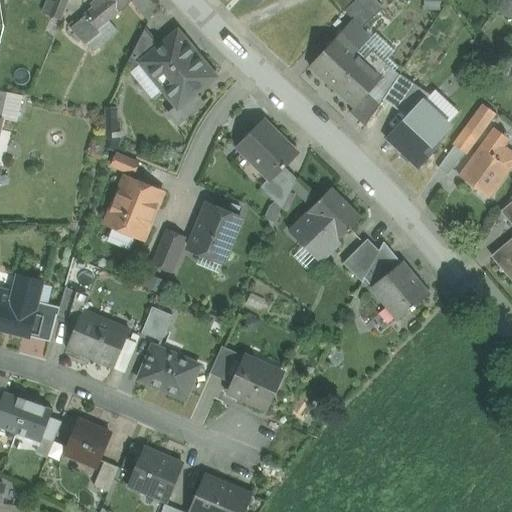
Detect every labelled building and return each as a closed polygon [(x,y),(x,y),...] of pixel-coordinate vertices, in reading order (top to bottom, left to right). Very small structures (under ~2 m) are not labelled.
[(68,0),(55,0),(54,3),(49,1),(43,14),(52,18),(60,21),(68,0)] [(109,0),(98,0),(92,5),(95,9),(87,16),(99,30),(109,21),(120,12),(109,0)] [(109,0),(120,12),(129,4),(133,0),(109,0)] [(151,0),(133,0),(129,4),(147,23),(156,5),(151,0)] [(335,0),(345,11),(355,3),(352,0),(335,0)] [(345,11),(345,12),(354,21),(362,28),(363,28),(384,8),(375,0),(357,0),(355,3),(345,11)] [(441,0),(429,0),(430,9),(442,9),(441,0)] [(511,0),(504,0),(497,11),(509,21),(511,17),(511,0)] [(73,28),(87,45),(92,41),(101,33),(99,30),(87,16),(73,28)] [(52,18),(44,36),(52,39),(60,21),(52,18)] [(118,33),(109,21),(99,30),(101,33),(92,41),(99,49),(118,33)] [(354,21),(340,36),(312,67),(355,108),(356,108),(369,93),(393,69),(373,51),(365,59),(358,53),(373,37),(363,28),(362,28),(354,21)] [(160,48),(145,30),(130,59),(137,68),(142,64),(141,63),(160,48)] [(160,48),(141,63),(142,64),(164,91),(177,106),(178,108),(196,92),(215,77),(178,33),(160,48)] [(450,38),(440,38),(439,49),(449,49),(450,38)] [(99,49),(92,41),(87,45),(94,53),(99,49)] [(152,100),(164,91),(142,64),(137,68),(131,73),(152,100)] [(417,86),(400,75),(384,99),(400,110),(401,110),(417,86)] [(417,86),(401,110),(410,116),(426,92),(417,86)] [(9,94),(0,92),(0,118),(3,120),(9,94)] [(178,108),(177,106),(167,114),(178,128),(206,104),(196,92),(178,108)] [(369,93),(356,108),(355,108),(351,112),(366,126),(380,104),(369,93)] [(23,96),(9,94),(3,120),(17,123),(23,96)] [(436,124),(418,107),(410,116),(428,133),(436,124)] [(483,107),(455,146),(464,153),(466,154),(494,115),(483,107)] [(104,148),(116,154),(120,143),(120,123),(117,123),(116,109),(105,109),(106,140),(104,148)] [(428,133),(410,116),(389,138),(418,166),(440,144),(428,133)] [(266,122),(239,148),(269,180),(270,181),(284,168),(297,155),(266,122)] [(494,129),(459,176),(489,198),(511,167),(511,152),(505,147),(510,141),(506,138),(508,135),(505,133),(504,136),(494,129)] [(455,146),(439,168),(449,175),(464,153),(455,146)] [(139,164),(117,154),(112,167),(134,176),(139,164)] [(284,168),(270,181),(269,180),(261,188),(283,211),(292,191),(296,181),(284,168)] [(161,191),(124,176),(105,224),(141,239),(146,237),(150,227),(149,222),(154,209),(159,207),(163,197),(161,191)] [(310,194),(296,181),(292,191),(301,202),(310,194)] [(332,189),(289,232),(321,264),(341,244),(339,241),(361,218),(332,189)] [(511,202),(501,212),(511,225),(511,202)] [(242,219),(207,205),(189,249),(201,254),(203,248),(226,258),(242,219)] [(168,232),(154,265),(170,272),(184,239),(168,232)] [(368,240),(343,264),(362,282),(364,278),(379,251),(368,240)] [(379,251),(364,278),(372,288),(401,264),(384,243),(379,251)] [(511,244),(494,260),(511,281),(511,244)] [(201,254),(189,249),(185,259),(220,273),(226,258),(203,248),(201,254)] [(401,264),(372,288),(399,320),(412,309),(413,310),(415,308),(414,307),(428,296),(402,263),(401,264)] [(12,292),(0,288),(0,332),(30,340),(31,337),(39,303),(45,281),(16,274),(12,292)] [(81,295),(66,288),(58,316),(70,321),(81,295)] [(58,308),(39,303),(31,337),(50,342),(58,308)] [(173,316),(152,308),(142,333),(162,341),(173,316)] [(130,331),(83,311),(67,349),(114,369),(126,341),(130,331)] [(114,369),(125,374),(137,345),(126,341),(114,369)] [(222,347),(210,375),(222,380),(234,352),(222,347)] [(199,367),(154,348),(139,381),(185,400),(199,367)] [(234,352),(222,380),(231,384),(244,356),(234,352)] [(258,363),(244,356),(231,384),(228,391),(268,409),(284,375),(281,373),(280,377),(257,366),(258,363)] [(0,378),(0,399),(2,400),(4,393),(9,381),(0,378)] [(0,404),(0,428),(17,434),(28,402),(4,393),(2,400),(0,404)] [(28,402),(17,434),(38,442),(42,443),(43,441),(51,419),(54,411),(28,402)] [(51,419),(43,441),(53,445),(62,423),(51,419)] [(112,435),(80,422),(66,454),(98,467),(112,435)] [(42,443),(38,442),(33,455),(46,460),(53,445),(43,441),(42,443)] [(145,449),(129,486),(169,502),(184,466),(145,449)] [(120,468),(106,462),(95,487),(109,493),(120,468)] [(246,511),(253,497),(205,477),(190,511),(246,511)]
